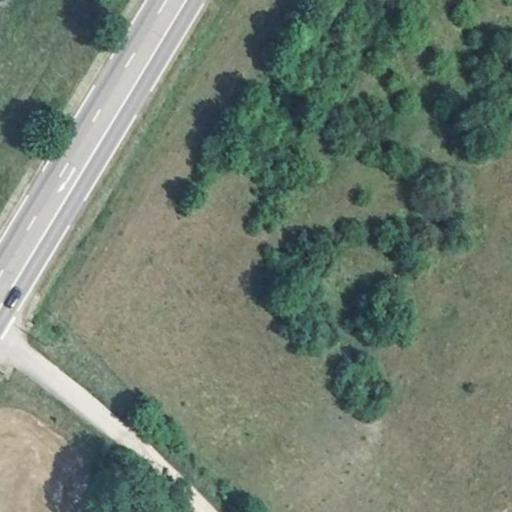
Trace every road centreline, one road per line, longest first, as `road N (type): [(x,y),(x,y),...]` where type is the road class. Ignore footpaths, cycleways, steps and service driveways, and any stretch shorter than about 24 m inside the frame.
road 1 (secondary): [(0,287),(175,0)]
road 2 (track): [(199,511),(127,437),(0,339)]
